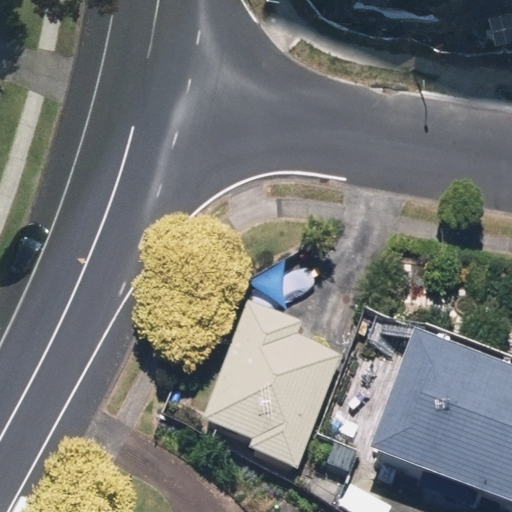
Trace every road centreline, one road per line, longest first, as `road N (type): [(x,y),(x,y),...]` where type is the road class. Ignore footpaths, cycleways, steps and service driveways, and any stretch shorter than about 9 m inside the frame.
road 1 (residential): [(145,95),(274,109),(511,154)]
road 2 (residential): [(0,406),(145,95)]
